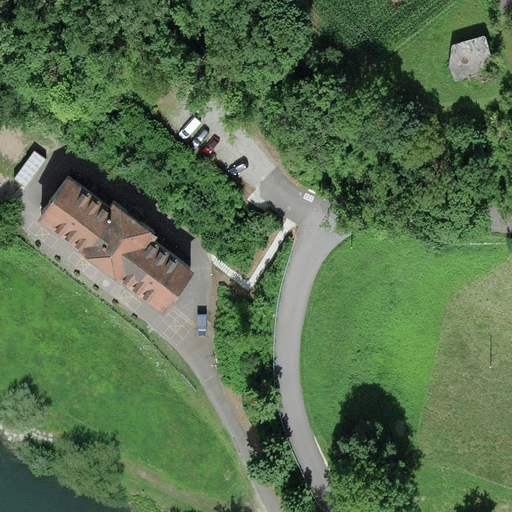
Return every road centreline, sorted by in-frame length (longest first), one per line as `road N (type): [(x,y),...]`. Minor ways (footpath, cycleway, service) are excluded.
road 1 (residential): [(336,511),(291,412),(290,298),(303,256),(338,214),(366,208),(511,223)]
road 2 (track): [(278,511),(180,334),(32,231)]
